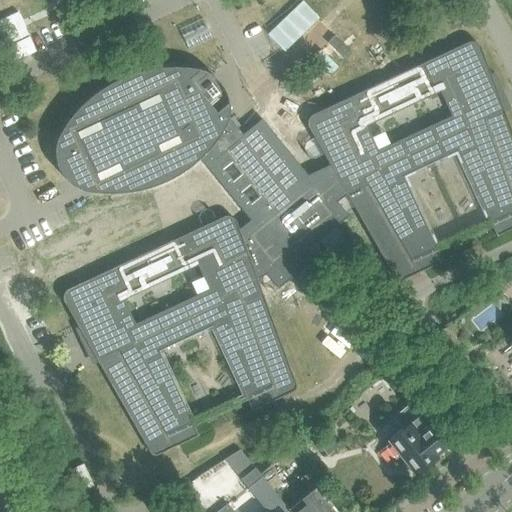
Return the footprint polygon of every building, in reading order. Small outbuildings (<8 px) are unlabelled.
[(29,37),(6,47),(13,63),(36,52),(29,37)] [(296,389),(296,387),(296,385),(257,279),(266,275),(278,289),(312,262),(301,249),(311,240),(314,244),(348,217),(337,203),(346,195),(394,279),(395,280),(396,281),(398,281),(400,281),(401,281),(442,262),(403,178),(457,153),(496,237),(511,229),(511,135),(502,109),(488,114),(483,101),(501,94),(492,75),(494,74),(493,73),(490,75),(480,49),(480,47),(478,46),(477,44),(475,43),(473,42),(471,42),(468,42),(466,43),(313,115),(311,116),(309,117),(308,119),(307,121),(307,123),(307,126),(307,128),(308,130),(333,172),(289,193),(237,129),(239,126),(232,117),(229,119),(228,118),(229,114),(229,110),(229,106),(228,102),(227,98),(226,94),(224,90),(222,87),(220,83),(217,80),(214,78),(211,75),(207,73),(205,72),(200,70),(197,70),(194,69),(187,68),(179,68),(171,68),(164,68),(156,69),(149,70),(142,72),(134,74),(128,76),(121,79),(114,82),(108,85),(101,89),(96,93),(91,97),(86,101),(81,105),(77,110),(69,119),(60,133),(58,136),(57,140),(56,144),(55,148),(54,152),(55,156),(55,160),(56,164),(57,168),(59,172),(61,175),(64,178),(66,181),(71,185),(76,187),(81,190),(86,191),(92,193),(97,194),(105,194),(113,194),(120,194),(128,193),(136,192),(143,190),(150,188),(158,185),(165,182),(171,179),(178,175),(185,171),(191,166),(188,162),(195,156),(200,151),(203,148),(263,221),(241,238),(236,223),(235,221),(233,219),(232,218),(230,217),(228,217),(226,217),(224,217),(222,218),(68,289),(67,290),(65,291),(64,293),(63,295),(63,297),(62,299),(63,301),(63,303),(78,327),(74,329),(75,330),(76,330),(85,349),(102,340),(109,351),(95,359),(149,453),(150,454),(152,455),(153,456),(155,456),(157,455),(198,436),(192,423),(158,352),(212,326),(252,411),(292,392),(294,391),(295,390),(296,389)] [(461,355),(442,330),(431,339),(450,364),(461,355)] [(450,444),(438,428),(424,412),(387,441),(389,444),(385,447),(394,459),(399,456),(415,476),(438,458),(436,456),(450,444)] [(326,430),(314,440),(327,457),(339,447),(326,430)] [(336,511),(306,474),(300,479),(310,492),(287,509),(289,511),(336,511)] [(284,511),(287,509),(262,477),(248,488),(267,511),(266,511),(284,511)]
